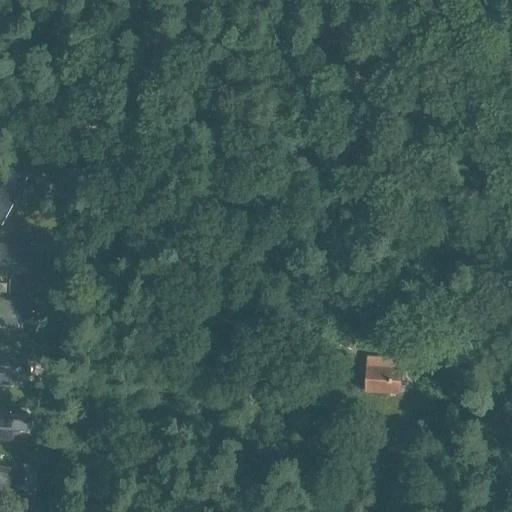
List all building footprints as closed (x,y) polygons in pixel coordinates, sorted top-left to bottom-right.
[(14,170),(0,195),(0,226),(4,229),(31,179),(14,170)] [(44,240),(0,239),(0,259),(43,260),(44,240)] [(0,298),(0,316),(36,318),(37,300),(0,298)] [(0,357),(0,374),(32,377),(33,359),(0,357)] [(366,393),(401,394),(402,368),(367,366),(366,393)] [(0,410),(0,428),(30,430),(31,412),(0,410)] [(0,461),(0,479),(28,481),(29,463),(0,461)]
